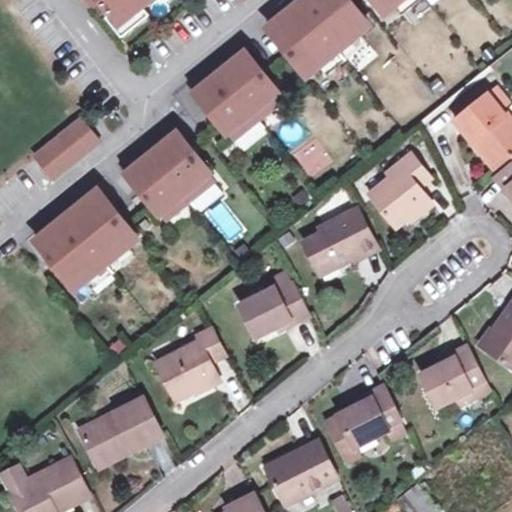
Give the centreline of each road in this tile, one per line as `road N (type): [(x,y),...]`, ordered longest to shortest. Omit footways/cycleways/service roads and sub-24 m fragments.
road 1 (residential): [(148,511),(389,314)]
road 2 (residential): [(389,314),(431,314),(504,248),(492,229),(466,225),(397,284)]
road 3 (residential): [(2,236),(151,106)]
road 4 (residential): [(151,106),(155,92),(266,0)]
road 5 (residential): [(69,0),(151,106)]
